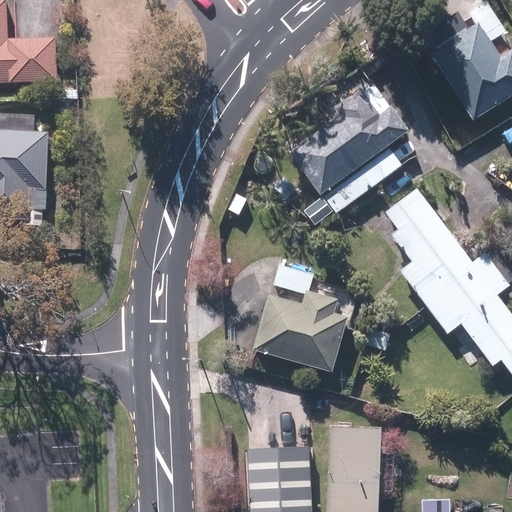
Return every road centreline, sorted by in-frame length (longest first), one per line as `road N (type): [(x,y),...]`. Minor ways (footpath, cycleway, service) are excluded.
road 1 (tertiary): [(266,41),(204,120),(174,191),(154,263),(150,354)]
road 2 (tertiary): [(150,354),(161,408),(163,511)]
road 3 (residential): [(0,350),(150,354)]
